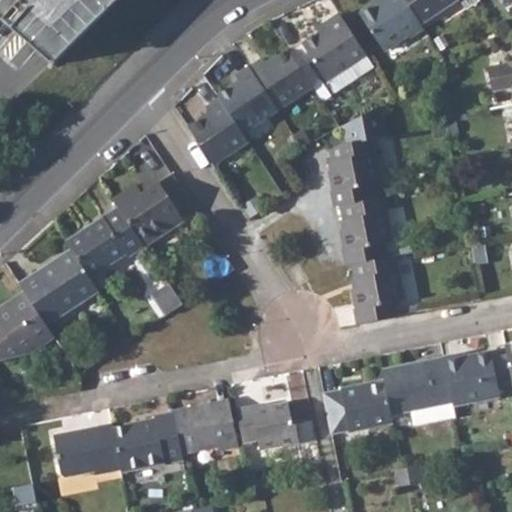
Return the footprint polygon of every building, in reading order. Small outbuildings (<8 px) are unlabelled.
[(0,0),(0,17),(33,46),(53,64),(117,0),(0,0)] [(380,0),(373,4),(359,14),(383,50),(407,34),(409,37),(423,27),(420,24),(404,0),(380,0)] [(404,0),(420,24),(456,0),(404,0)] [(459,0),(465,9),(478,0),(459,0)] [(327,26),(301,43),(326,80),(365,55),(339,14),(324,23),(327,26)] [(263,57),(250,66),(278,109),(312,86),(287,49),(266,63),(263,57)] [(511,61),(487,68),(492,91),(511,86),(511,61)] [(239,80),(217,95),(220,98),(242,132),(278,109),(250,66),(236,75),(239,80)] [(209,112),(188,127),(213,164),(248,141),(242,132),(220,98),(206,107),(209,112)] [(347,143),(330,149),(332,160),(334,168),(330,169),(329,169),(335,206),(341,205),(374,199),(371,185),(380,184),(372,140),(385,138),(378,107),(344,126),(347,143)] [(135,184),(113,199),(118,206),(144,246),(183,220),(177,210),(189,202),(171,174),(142,194),(135,184)] [(374,199),(341,205),(344,219),(345,229),(342,230),(341,230),(346,265),(352,264),(385,257),(383,244),(392,242),(383,197),(374,199)] [(118,206),(66,240),(71,249),(90,278),(125,254),(128,257),(144,246),(118,206)] [(38,270),(19,283),(24,291),(46,325),(99,291),(90,278),(71,249),(55,259),(57,262),(40,273),(38,270)] [(385,257),(352,264),(355,278),(357,288),(353,289),(352,289),(357,324),(397,316),(394,303),(403,301),(394,256),(385,257)] [(38,270),(40,273),(57,262),(55,259),(38,270)] [(168,283),(159,289),(163,295),(157,298),(168,315),(182,305),(168,283)] [(154,293),(157,298),(163,295),(159,289),(154,293)] [(0,360),(29,353),(54,337),(46,325),(24,291),(0,307),(0,360)] [(460,354),(443,357),(443,358),(452,401),(453,405),(500,396),(491,351),(461,357),(460,354)] [(443,358),(382,370),(384,380),(391,414),(452,401),(443,358)] [(384,380),(323,393),(332,434),(393,424),(391,414),(384,380)] [(229,399),(173,411),(173,412),(182,454),(218,446),(219,450),(239,447),(229,399)] [(253,405),(237,408),(244,443),(257,440),(260,450),(299,443),(295,424),(292,425),(288,402),(254,408),(253,405)] [(155,419),(113,428),(121,470),(122,473),(183,460),(182,454),(173,412),(154,416),(155,419)] [(112,423),(54,435),(61,473),(65,477),(95,471),(96,475),(121,470),(113,428),(112,423)] [(409,477),(411,484),(423,482),(419,465),(408,467),(409,477)] [(408,467),(396,469),(399,486),(411,484),(409,477),(408,467)] [(37,502),(33,484),(13,487),(17,506),(37,502)]
